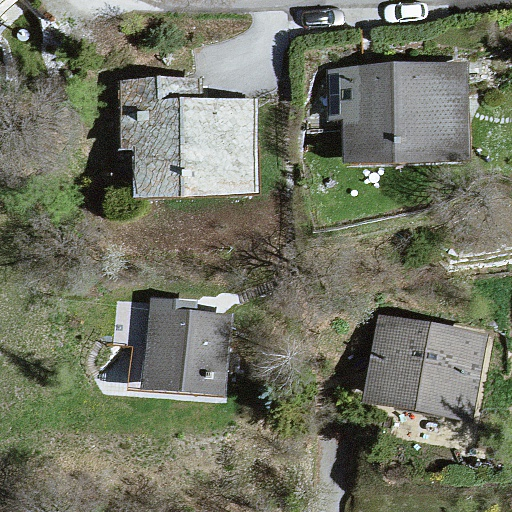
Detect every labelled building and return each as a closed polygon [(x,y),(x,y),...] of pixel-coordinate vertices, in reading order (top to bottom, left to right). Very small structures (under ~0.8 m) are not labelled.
[(0,0),(0,24),(24,0),(0,0)] [(468,65),(341,69),(344,167),(471,163),(468,65)] [(198,83),(117,85),(119,157),(130,157),(132,202),(263,198),(260,98),(198,100),(198,83)] [(199,304),(145,299),(137,394),(228,401),(234,315),(196,312),(199,304)] [(490,336),(378,316),(362,405),(474,425),(490,336)]
